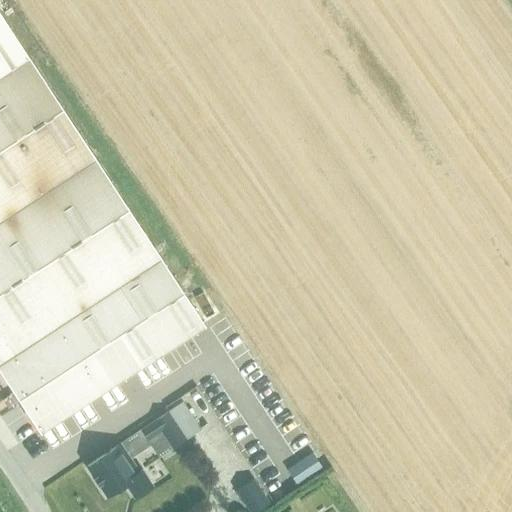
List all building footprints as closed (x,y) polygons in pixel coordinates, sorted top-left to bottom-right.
[(0,369),(39,429),(204,323),(0,11),(0,369)] [(170,384),(190,375),(203,402),(213,397),(211,384),(228,376),(233,386),(244,385),(243,375),(222,331),(199,342),(184,343),(165,352),(168,380),(170,384)] [(272,413),(278,407),(259,385),(253,391),(272,413)] [(194,428),(208,420),(192,391),(178,399),(194,428)] [(186,438),(169,412),(142,430),(148,439),(161,431),(172,447),(186,438)] [(126,482),(135,497),(154,485),(143,469),(138,473),(129,459),(125,461),(116,447),(87,466),(107,495),(126,482)] [(312,453),(287,471),(298,487),(323,470),(312,453)] [(254,479),(236,491),(250,511),(255,511),(270,503),(254,479)] [(218,491),(190,511),(216,511),(228,504),(218,491)]
